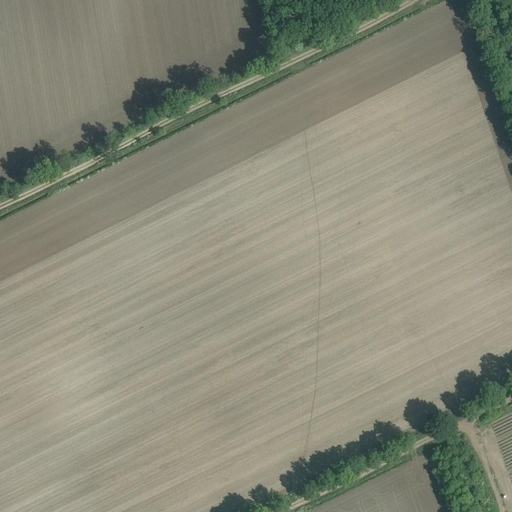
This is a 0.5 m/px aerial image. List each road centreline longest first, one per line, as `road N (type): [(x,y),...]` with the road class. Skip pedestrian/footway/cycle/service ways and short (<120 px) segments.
road 1 (track): [(417,0),(0,207)]
road 2 (track): [(464,422),(280,511)]
